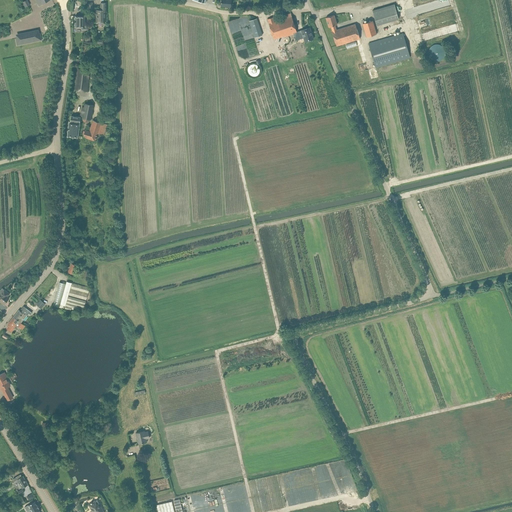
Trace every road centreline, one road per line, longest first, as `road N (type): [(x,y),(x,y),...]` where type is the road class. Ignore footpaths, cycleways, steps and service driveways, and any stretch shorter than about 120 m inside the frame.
road 1 (unclassified): [(373,511),(294,338),(430,295),(311,6)]
road 2 (tertiary): [(0,327),(60,250),(55,148)]
road 3 (unclassified): [(311,6),(221,11),(137,0)]
road 4 (tertiary): [(55,148),(67,34),(60,0)]
